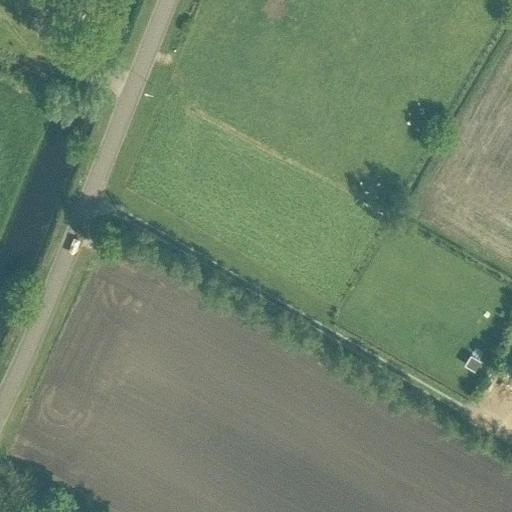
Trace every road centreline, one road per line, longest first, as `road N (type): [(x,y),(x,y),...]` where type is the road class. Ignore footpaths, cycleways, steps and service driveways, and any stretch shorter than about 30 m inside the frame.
road 1 (track): [(85,193),(511,436)]
road 2 (tertiary): [(0,403),(162,0)]
